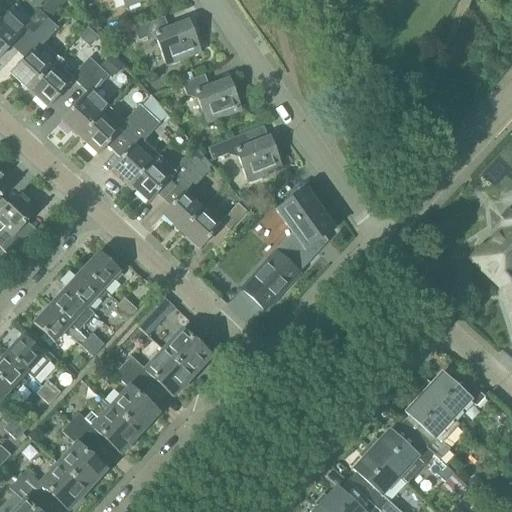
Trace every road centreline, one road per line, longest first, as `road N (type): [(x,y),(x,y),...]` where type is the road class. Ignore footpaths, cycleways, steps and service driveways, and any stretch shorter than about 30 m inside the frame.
road 1 (residential): [(378,243),(213,0)]
road 2 (residential): [(252,511),(432,317)]
road 3 (residential): [(265,369),(93,208)]
road 4 (residential): [(378,243),(511,96)]
road 5 (residential): [(132,511),(265,369)]
road 6 (residential): [(265,369),(378,243)]
road 7 (residential): [(0,309),(93,208)]
road 8 (residential): [(93,208),(0,120)]
